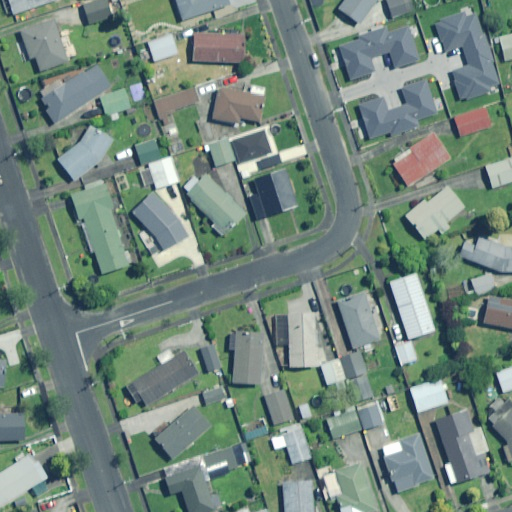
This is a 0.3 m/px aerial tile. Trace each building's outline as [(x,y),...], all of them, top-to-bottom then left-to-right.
[(59,0),(58,0),(7,0),(12,15),(59,0)] [(175,0),(182,19),(231,4),(229,0),(175,0)] [(360,27),(376,0),(343,0),(336,12),(360,27)] [(410,13),(405,0),(385,0),(391,19),(410,13)] [(103,22),(99,1),(83,5),(87,25),(103,22)] [(67,63),(53,21),(20,32),(29,60),(34,59),(39,72),(67,63)] [(425,51),(417,25),(350,47),(358,73),(425,51)] [(177,55),(171,35),(147,43),(153,63),(177,55)] [(246,35),(194,35),(194,61),(246,62),(246,35)] [(511,60),(511,35),(499,38),(504,62),(511,60)] [(463,57),(458,41),(442,46),(447,62),(463,57)] [(111,87),(95,65),(62,87),(59,82),(38,96),(50,114),(47,116),(54,125),(111,87)] [(131,108),(125,89),(99,98),(108,123),(117,120),(115,114),(131,108)] [(261,95),(218,89),(213,121),(237,124),(238,120),(257,122),(261,95)] [(198,104),(193,90),(153,103),(159,119),(174,114),(173,112),(198,104)] [(425,96),(372,91),(370,115),(422,121),(425,96)] [(492,126),(486,106),(454,116),(461,136),(492,126)] [(178,134),(174,124),(164,127),(167,137),(178,134)] [(100,162),(113,140),(90,126),(55,160),(74,183),(100,162)] [(271,155),(263,130),(229,142),(238,166),(259,159),(263,169),(281,163),(278,153),(271,155)] [(449,159),(432,134),(406,151),(409,155),(392,166),(407,188),(449,159)] [(160,160),(155,141),(134,146),(140,166),(160,160)] [(234,162),(228,141),(208,147),(214,167),(234,162)] [(178,183),(170,157),(147,165),(155,190),(178,183)] [(511,182),(511,159),(485,168),(491,189),(511,182)] [(297,207),(285,170),(253,180),(258,194),(248,197),(256,221),(297,207)] [(244,216),(205,175),(198,183),(192,177),(180,189),(213,224),(210,226),(221,238),(244,216)] [(114,207),(105,181),(71,192),(79,218),(83,217),(102,273),(129,264),(111,208),(114,207)] [(464,208),(447,187),(426,204),(424,201),(404,217),(424,241),(437,230),(440,233),(447,228),(444,224),(464,208)] [(188,234),(152,193),(130,212),(166,252),(188,234)] [(456,258),(496,272),(511,273),(511,244),(500,244),(477,236),(473,246),(461,242),(456,258)] [(434,331),(415,274),(388,283),(408,340),(434,331)] [(495,290),(490,274),(470,280),(475,296),(495,290)] [(379,341),(364,293),(337,302),(352,349),(379,341)] [(511,302),(489,298),(484,325),(511,330),(511,302)] [(315,368),(314,313),(287,314),(289,368),(315,368)] [(260,386),(264,334),(231,332),(229,350),(234,351),(232,384),(260,386)] [(416,361),(410,343),(395,348),(400,366),(416,361)] [(221,369),(214,346),(199,350),(206,373),(221,369)] [(366,373),(360,352),(319,365),(326,386),(366,373)] [(194,377),(180,354),(126,388),(136,404),(141,400),(145,407),(194,377)] [(511,390),(511,368),(495,374),(502,394),(511,390)] [(372,397),(366,378),(348,384),(355,403),(372,397)] [(447,404),(440,380),(409,390),(416,413),(447,404)] [(402,393),(399,382),(385,386),(388,396),(402,393)] [(224,401),(220,389),(202,395),(205,407),(224,401)] [(293,420),(283,392),(264,398),(274,427),(293,420)] [(505,442),(506,445),(502,447),(507,462),(511,461),(511,462),(511,402),(507,398),(486,419),(492,424),(490,427),(505,442)] [(311,418),(307,404),(298,407),(302,420),(311,418)] [(382,425),(375,405),(325,420),(331,440),(382,425)] [(210,428),(192,408),(167,430),(162,425),(150,435),(172,461),(210,428)] [(483,453),(488,452),(481,427),(476,428),(470,410),(435,421),(448,464),(444,466),(450,485),(489,473),(483,453)] [(0,442),(24,442),(23,415),(0,415),(0,442)] [(309,460),(300,425),(281,430),(283,436),(270,439),(274,451),(286,447),(291,465),(309,460)] [(434,481),(417,435),(380,448),(396,494),(434,481)] [(221,454),(203,458),(205,470),(223,466),(221,454)] [(0,506),(45,479),(30,455),(0,473),(0,506)] [(209,497),(199,467),(164,479),(169,495),(180,492),(186,511),(210,511),(222,508),(218,494),(209,497)] [(376,511),(364,467),(323,479),(330,502),(336,500),(339,511),(376,511)] [(313,511),(311,482),(281,484),(283,511),(313,511)]
